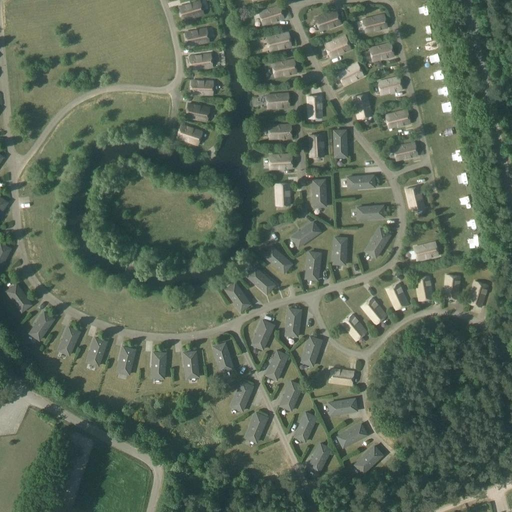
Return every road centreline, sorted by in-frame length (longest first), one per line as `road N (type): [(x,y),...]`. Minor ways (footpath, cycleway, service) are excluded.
road 1 (unclassified): [(150,511),(156,467),(33,400),(0,362)]
road 2 (unclassified): [(511,209),(464,0)]
